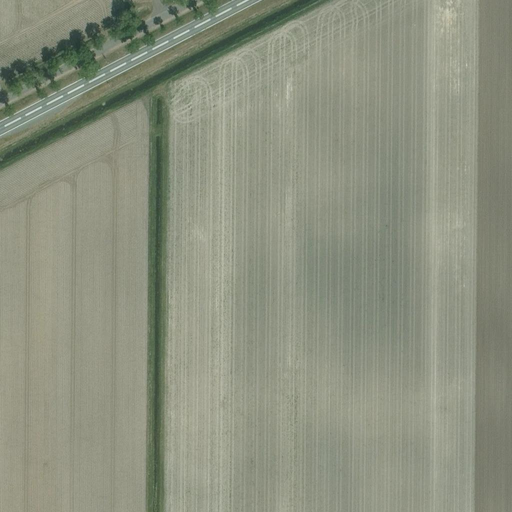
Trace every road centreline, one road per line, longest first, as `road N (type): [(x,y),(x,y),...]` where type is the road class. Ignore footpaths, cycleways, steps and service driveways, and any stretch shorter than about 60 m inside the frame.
road 1 (trunk): [(0,130),(249,0)]
road 2 (unclassified): [(0,103),(199,0)]
